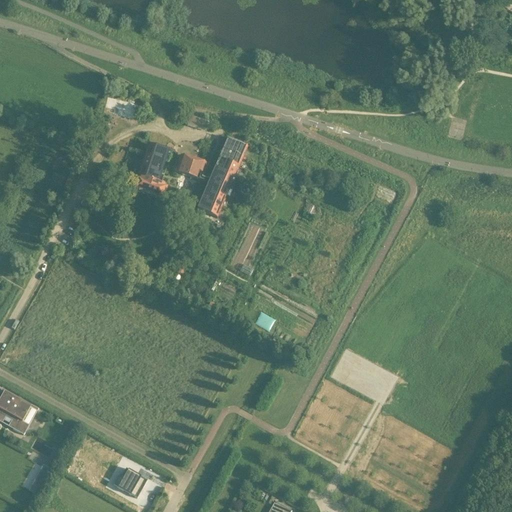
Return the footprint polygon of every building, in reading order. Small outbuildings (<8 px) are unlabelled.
[(136,105),(107,98),(105,108),(114,110),(112,115),(133,119),(136,105)] [(211,123),(190,117),(186,128),(205,133),(207,128),(209,128),(211,123)] [(247,147),(227,139),(211,177),(209,177),(208,180),(209,180),(197,210),(217,218),(247,147)] [(137,177),(157,184),(168,151),(148,145),(147,145),(147,147),(144,156),(137,177)] [(206,164),(180,156),(175,173),(196,180),(198,173),(203,174),(206,164)] [(74,166),(63,190),(69,192),(80,169),(74,166)] [(157,184),(137,177),(133,190),(149,196),(162,200),(167,187),(157,184)] [(177,250),(173,274),(182,276),(186,252),(177,250)] [(210,303),(207,308),(215,311),(217,306),(210,303)] [(23,436),(28,428),(21,424),(31,406),(5,391),(0,399),(0,423),(2,424),(5,419),(12,422),(9,428),(23,436)] [(43,467),(29,492),(36,495),(49,471),(43,467)] [(125,469),(121,476),(121,477),(122,478),(116,488),(137,500),(147,482),(125,469)] [(102,510),(79,497),(72,510),(75,511),(105,511),(104,511),(102,511),(101,511),(102,510)] [(292,511),(275,503),(270,511),(292,511)]
